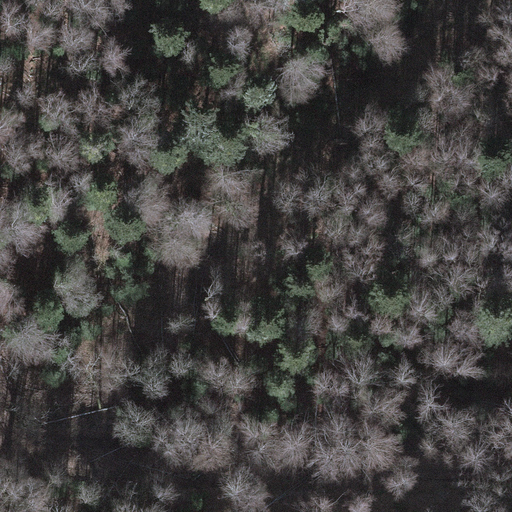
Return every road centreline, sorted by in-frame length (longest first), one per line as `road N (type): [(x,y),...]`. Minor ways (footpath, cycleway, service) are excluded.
road 1 (track): [(0,411),(14,439),(67,460),(327,473)]
road 2 (track): [(249,511),(339,467),(511,472)]
